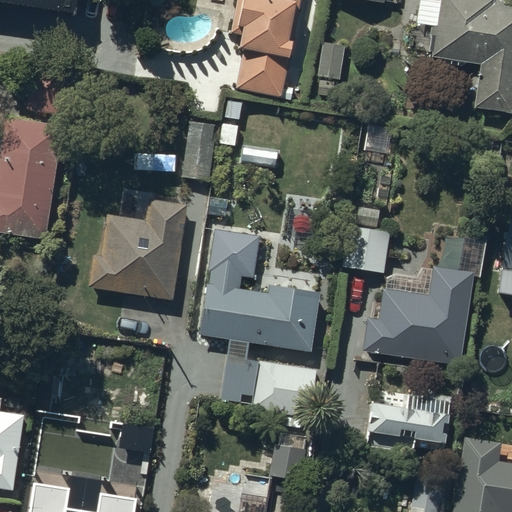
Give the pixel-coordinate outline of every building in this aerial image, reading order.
[(75,0),(0,0),(0,5),(73,17),(75,0)] [(241,0),(235,32),(248,35),(237,89),(280,98),(300,0),(241,0)] [(478,68),(472,110),(511,116),(511,113),(511,11),(501,10),(502,4),(476,0),(439,0),(435,30),(430,29),(428,39),(434,40),(431,61),(478,68)] [(341,45),(322,42),(316,76),(335,79),(341,45)] [(69,91),(29,86),(26,111),(66,116),(69,91)] [(389,126),(365,123),(361,152),(385,155),(389,126)] [(58,131),(7,124),(0,175),(0,230),(43,236),(58,131)] [(182,179),(206,182),(214,129),(190,125),(182,179)] [(186,210),(152,205),(149,227),(108,221),(102,262),(96,261),(92,288),(172,300),(186,210)] [(511,215),(503,271),(511,272),(511,215)] [(384,230),(351,225),(344,265),(378,271),(384,230)] [(257,241),(217,235),(201,335),(310,352),(318,297),(270,290),(269,299),(237,294),(240,275),(251,276),(257,241)] [(458,366),(471,280),(423,273),(416,281),(396,278),(387,283),(380,326),(371,324),(367,352),(458,366)] [(76,406),(87,338),(61,334),(50,402),(76,406)] [(451,404),(373,392),(364,449),(411,456),(413,450),(444,455),(451,404)] [(0,485),(10,487),(21,419),(0,415),(0,409),(1,401),(0,401),(0,485)] [(493,442),(462,437),(449,511),(501,511),(511,511),(511,463),(490,460),(493,442)] [(301,446),(274,441),(268,473),(296,478),(301,446)] [(137,511),(143,476),(109,470),(102,511),(137,511)] [(437,511),(443,476),(412,471),(405,511),(437,511)]
